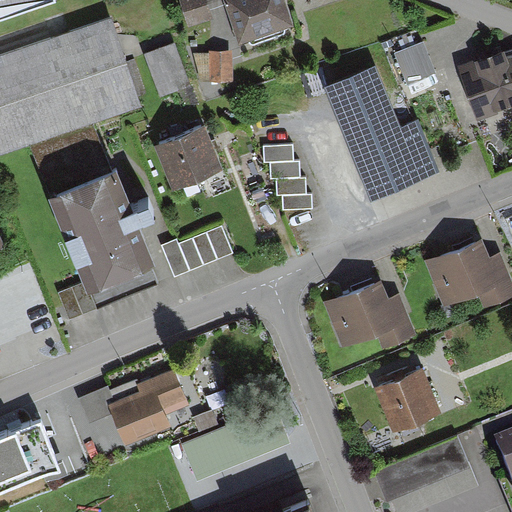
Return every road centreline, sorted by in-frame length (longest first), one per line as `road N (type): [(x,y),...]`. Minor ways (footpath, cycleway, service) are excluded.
road 1 (residential): [(272,281),(0,394)]
road 2 (residential): [(511,182),(272,281)]
road 3 (residential): [(359,511),(272,281)]
